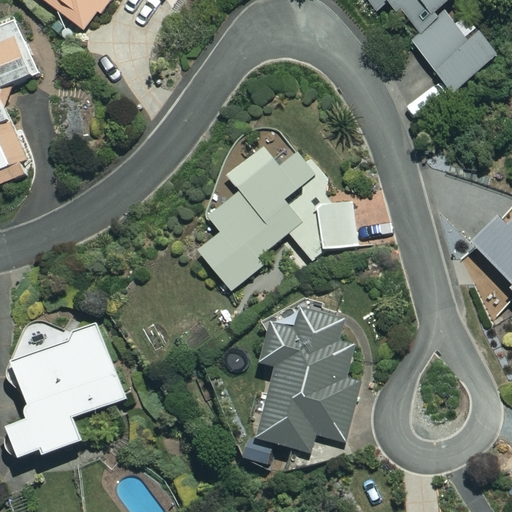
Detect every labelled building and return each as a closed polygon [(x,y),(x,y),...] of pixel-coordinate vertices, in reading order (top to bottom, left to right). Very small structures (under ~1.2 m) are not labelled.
[(39,0),(82,33),(109,0),(162,0),(165,2),(166,0),(39,0)] [(446,12),(460,1),(458,0),(377,0),(383,3),(452,98),(499,65),(481,40),(471,47),(446,12)] [(0,189),(33,175),(0,100),(0,93),(38,77),(16,26),(0,32),(0,189)] [(325,204),(331,186),(302,147),(279,165),(268,150),(229,179),(240,194),(208,218),(222,237),(200,254),(231,295),(272,265),(267,258),(293,238),(314,265),(329,255),(322,222),(325,204)] [(511,296),(511,212),(474,252),(511,288),(508,292),(511,296)] [(345,350),(351,325),(302,313),(297,334),(270,328),(260,368),(277,372),(259,444),(311,457),(316,438),(344,445),(359,384),(349,382),(357,353),(345,350)] [(7,435),(19,465),(40,457),(44,465),(87,449),(76,422),(130,402),(99,325),(69,341),(44,328),(33,329),(26,335),(13,370),(29,408),(24,417),(27,427),(7,435)]
